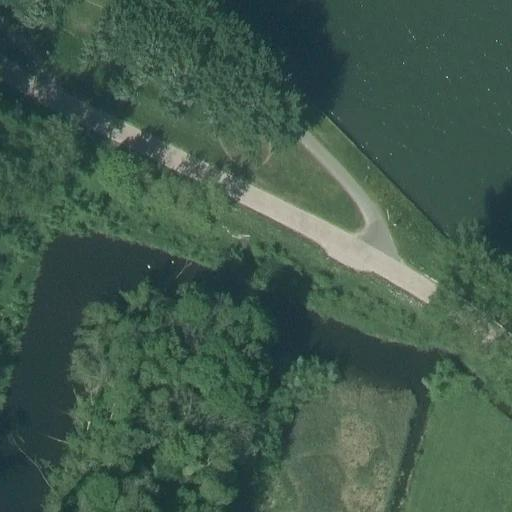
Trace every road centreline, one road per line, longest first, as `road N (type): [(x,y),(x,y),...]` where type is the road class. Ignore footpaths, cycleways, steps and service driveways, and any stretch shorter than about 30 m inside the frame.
road 1 (unclassified): [(374,261),(0,68)]
road 2 (unclassified): [(374,261),(384,239),(359,196),(165,0)]
road 3 (unclassified): [(511,354),(374,261)]
